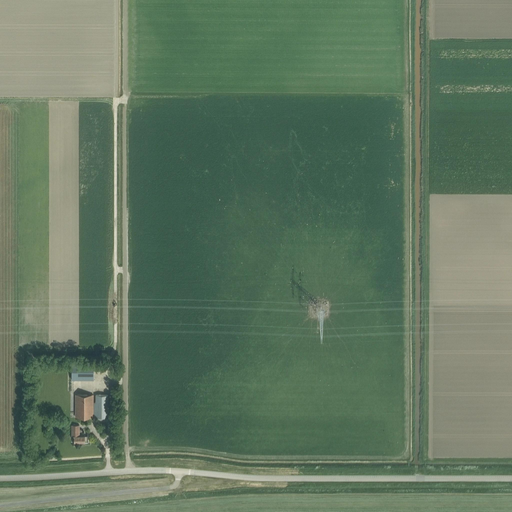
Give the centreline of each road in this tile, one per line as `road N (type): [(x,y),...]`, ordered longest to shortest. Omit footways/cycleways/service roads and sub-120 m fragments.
road 1 (unclassified): [(511,478),(178,471)]
road 2 (unclassified): [(0,505),(173,487),(178,471)]
road 3 (unclassified): [(178,471),(0,478)]
